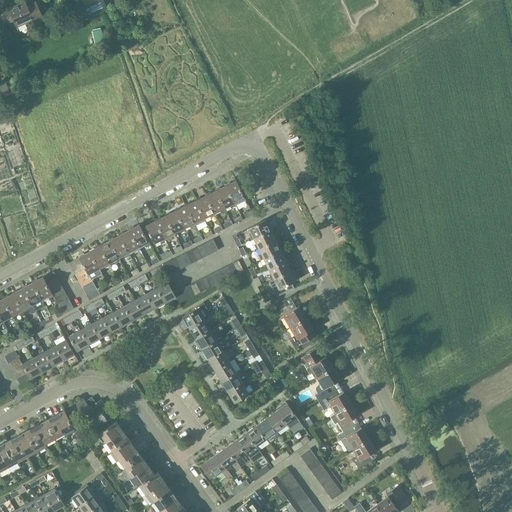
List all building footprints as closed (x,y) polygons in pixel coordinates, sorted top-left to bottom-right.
[(81,0),(83,4),(77,7),(78,9),(76,10),(81,22),(107,10),(102,0),(81,0)] [(12,26),(15,24),(17,28),(33,21),(35,26),(44,22),(36,4),(28,8),(26,3),(24,4),(25,4),(27,7),(20,10),(18,6),(9,11),(6,12),(4,14),(2,17),(3,21),(4,23),(6,25),(10,26),(12,26)] [(101,30),(92,32),(96,45),(104,43),(101,30)] [(236,181),(226,186),(235,203),(236,206),(246,201),(236,181)] [(226,186),(216,191),(224,208),(229,206),(231,208),(236,206),(235,203),(226,186)] [(216,191),(206,196),(214,214),(219,211),(220,213),(226,211),(224,208),(216,191)] [(206,196),(195,201),(204,219),(209,216),(211,218),(215,216),(214,214),(206,196)] [(195,201),(185,206),(194,223),(195,226),(205,221),(204,219),(195,201)] [(185,206),(176,211),(184,228),(189,226),(190,228),(195,226),(194,223),(185,206)] [(176,211),(165,216),(174,233),(179,231),(180,233),(185,231),(184,228),(176,211)] [(165,216),(155,221),(164,238),(165,241),(175,236),(174,233),(165,216)] [(252,240),(254,240),(271,231),(266,220),(248,228),(251,234),(249,235),(252,240)] [(164,238),(155,221),(145,226),(154,244),(159,241),(160,243),(165,241),(164,238)] [(233,225),(231,221),(223,225),(226,229),(233,225)] [(129,230),(138,248),(143,245),(144,247),(149,244),(139,225),(129,230)] [(214,230),(216,234),(223,230),(221,226),(214,230)] [(119,236),(128,253),(133,250),(134,252),(139,250),(138,248),(129,230),(119,236)] [(256,250),(259,249),(276,241),(271,231),(254,240),(256,244),(254,245),(256,250)] [(109,241),(118,258),(123,256),(124,258),(129,255),(128,253),(119,236),(109,241)] [(212,239),(207,242),(212,253),(218,250),(212,239)] [(99,247),(109,266),(119,260),(118,258),(109,241),(99,247)] [(183,245),(186,249),(193,246),(191,241),(183,245)] [(262,261),(264,259),(281,251),(276,241),(259,249),(261,254),(259,255),(262,261)] [(207,242),(201,245),(207,256),(212,253),(207,242)] [(201,245),(196,248),(202,258),(207,256),(201,245)] [(89,252),(99,269),(104,266),(105,269),(109,266),(99,247),(89,252)] [(196,248),(191,250),(196,261),(202,258),(196,248)] [(191,250),(185,253),(191,264),(196,261),(191,250)] [(163,261),(173,255),(171,251),(164,255),(163,253),(160,255),(163,261)] [(266,270),(269,269),(286,261),(281,251),(264,259),(266,264),(264,265),(266,270)] [(84,253),(78,256),(79,258),(82,263),(85,269),(88,274),(91,279),(91,280),(101,274),(99,269),(89,252),(84,255),(84,253)] [(185,253),(180,256),(186,267),(191,264),(185,253)] [(180,256),(175,259),(180,270),(186,267),(180,256)] [(68,264),(71,269),(82,263),(79,258),(68,264)] [(175,259),(164,264),(169,275),(180,270),(175,259)] [(238,260),(232,263),(238,274),(243,271),(238,260)] [(271,281),(274,279),(291,271),(286,261),(269,269),(271,274),(269,275),(271,281)] [(71,269),(74,274),(85,269),(82,263),(71,269)] [(232,263),(227,266),(233,277),(238,274),(232,263)] [(158,267),(161,273),(164,278),(169,275),(164,264),(158,267)] [(227,266),(222,268),(227,279),(233,277),(227,266)] [(153,277),(161,273),(158,267),(150,272),(153,277)] [(222,268),(216,271),(222,282),(227,279),(222,268)] [(74,274),(77,280),(88,274),(85,269),(74,274)] [(216,271),(211,274),(217,285),(222,282),(216,271)] [(271,281),(269,282),(276,297),(294,289),(291,283),(296,281),(291,271),(282,275),(274,279),(271,281)] [(53,272),(43,278),(45,283),(56,277),(53,272)] [(77,280),(80,285),(91,279),(88,274),(77,280)] [(211,274),(205,277),(211,288),(217,285),(211,274)] [(145,275),(138,279),(140,284),(148,280),(145,275)] [(45,283),(43,278),(42,277),(32,283),(42,300),(47,297),(48,299),(53,297),(54,299),(65,293),(62,288),(51,294),(48,288),(45,283)] [(59,283),(56,277),(45,283),(48,288),(59,283)] [(205,277),(200,280),(206,291),(211,288),(205,277)] [(80,285),(83,291),(93,285),(91,280),(91,279),(80,285)] [(140,284),(138,279),(129,284),(131,289),(140,284)] [(200,280),(195,282),(200,293),(206,291),(200,280)] [(167,282),(156,289),(164,303),(175,297),(173,294),(167,282)] [(195,282),(190,285),(195,296),(200,293),(195,282)] [(32,283),(23,288),(35,311),(45,306),(42,300),(32,283)] [(62,288),(59,283),(48,288),(51,294),(62,288)] [(83,291),(86,296),(96,290),(93,285),(83,291)] [(190,285),(184,288),(190,299),(195,296),(190,285)] [(123,287),(115,291),(119,296),(126,292),(123,287)] [(23,288),(13,293),(23,313),(28,310),(31,314),(35,311),(23,288)] [(184,288),(173,294),(175,297),(179,305),(190,299),(184,288)] [(156,289),(145,295),(153,309),(164,303),(156,289)] [(96,290),(86,296),(89,301),(99,295),(96,290)] [(119,296),(115,291),(107,296),(110,301),(119,296)] [(13,293),(3,299),(12,316),(17,313),(19,316),(23,313),(13,293)] [(65,293),(54,299),(57,304),(68,299),(65,293)] [(145,295),(134,301),(142,315),(153,309),(145,295)] [(283,316),(290,328),(305,318),(291,295),(273,306),(281,317),(283,316)] [(218,300),(223,307),(228,304),(224,297),(218,300)] [(3,299),(0,300),(0,316),(3,321),(8,319),(9,321),(13,318),(12,316),(3,299)] [(68,299),(57,304),(60,310),(71,304),(68,299)] [(102,299),(93,303),(97,308),(104,304),(102,299)] [(134,301),(123,306),(131,321),(142,315),(134,301)] [(196,309),(182,318),(188,328),(203,320),(210,315),(203,302),(195,307),(196,309)] [(97,308),(93,303),(85,308),(88,313),(97,308)] [(71,304),(60,310),(63,315),(74,309),(71,304)] [(228,304),(223,307),(228,317),(234,313),(228,304)] [(123,306),(112,312),(120,327),(131,321),(123,306)] [(80,311),(72,315),(75,320),(83,316),(80,311)] [(112,312),(101,318),(109,333),(120,327),(112,312)] [(75,320),(72,315),(63,320),(66,325),(75,320)] [(188,328),(195,339),(209,330),(206,325),(213,320),(210,315),(203,320),(188,328)] [(101,318),(90,324),(99,339),(109,333),(101,318)] [(231,322),(236,329),(241,326),(236,318),(231,322)] [(305,318),(290,328),(295,336),(293,338),(289,340),(295,349),(301,345),(303,349),(311,343),(309,340),(314,337),(311,331),(312,330),(305,318)] [(90,324),(79,330),(88,345),(99,339),(90,324)] [(54,325),(46,330),(49,335),(57,330),(54,325)] [(195,339),(201,350),(216,341),(213,336),(220,331),(217,326),(209,330),(195,339)] [(241,326),(236,329),(241,338),(246,335),(241,326)] [(49,335),(46,330),(38,334),(40,339),(49,335)] [(88,345),(79,330),(68,337),(76,351),(88,345)] [(32,337),(25,341),(28,346),(35,342),(32,337)] [(201,350),(208,360),(222,351),(228,348),(221,338),(216,341),(201,350)] [(66,340),(55,346),(64,361),(74,355),(66,340)] [(244,343),(249,350),(254,347),(249,340),(244,343)] [(28,346),(25,341),(16,346),(19,351),(28,346)] [(55,346),(44,352),(53,367),(64,361),(55,346)] [(254,347),(249,350),(254,358),(259,355),(254,347)] [(318,348),(299,359),(301,362),(309,374),(313,371),(317,378),(332,369),(326,358),(324,358),(318,348)] [(8,364),(18,358),(19,358),(15,351),(4,357),(8,364)] [(208,360),(214,371),(229,362),(222,351),(208,360)] [(44,352),(34,358),(42,373),(53,367),(44,352)] [(7,364),(10,369),(21,363),(18,358),(8,364),(7,364)] [(34,358),(21,364),(24,369),(27,374),(30,379),(42,373),(34,358)] [(257,364),(261,371),(266,368),(262,361),(257,364)] [(214,371),(221,381),(235,372),(229,362),(214,371)] [(10,369),(13,375),(24,369),(21,364),(21,363),(10,369)] [(266,368),(261,371),(267,380),(272,377),(266,368)] [(24,369),(13,375),(16,380),(27,374),(24,369)] [(221,381),(227,392),(242,383),(238,376),(243,373),(241,369),(235,372),(221,381)] [(318,400),(334,391),(337,389),(334,384),(339,381),(332,369),(317,378),(321,384),(318,385),(317,386),(316,387),(316,389),(316,390),(316,392),(317,393),(315,395),(318,400)] [(27,374),(16,380),(19,385),(30,379),(27,374)] [(242,383),(227,392),(234,403),(252,392),(253,389),(251,386),(249,385),(245,388),(242,383)] [(331,406),(335,413),(350,404),(343,392),(337,396),(334,391),(318,400),(324,410),(331,406)] [(82,399),(68,409),(75,418),(76,417),(81,423),(90,417),(92,420),(97,427),(106,420),(107,422),(113,417),(100,400),(95,404),(91,397),(84,402),(82,399)] [(281,406),(276,409),(277,410),(276,411),(289,429),(299,421),(286,404),(282,407),(281,406)] [(337,423),(343,432),(354,425),(351,419),(357,416),(350,404),(335,413),(330,416),(335,424),(337,423)] [(63,411),(54,416),(65,436),(75,431),(63,411)] [(276,411),(266,418),(276,432),(286,425),(289,429),(276,411)] [(54,416),(44,421),(56,442),(65,436),(54,416)] [(263,420),(256,426),(266,439),(269,444),(279,436),(276,432),(266,418),(263,420)] [(44,421),(35,426),(46,447),(56,442),(44,421)] [(97,435),(103,444),(122,431),(116,422),(97,435)] [(348,452),(351,450),(368,440),(361,428),(358,430),(354,425),(343,432),(337,435),(341,441),(341,440),(348,452)] [(35,426),(25,432),(37,452),(46,447),(35,426)] [(256,426),(246,433),(256,446),(266,439),(256,426)] [(103,444),(110,453),(128,439),(122,431),(103,444)] [(25,432),(16,437),(27,457),(37,452),(25,432)] [(246,433),(236,440),(246,454),(246,453),(249,458),(260,451),(256,446),(246,433)] [(306,436),(299,442),(302,447),(310,441),(306,436)] [(16,437),(6,442),(18,463),(27,457),(16,437)] [(295,437),(291,440),(294,445),(291,447),(295,452),(302,447),(299,442),(295,437)] [(110,453),(116,462),(135,448),(128,439),(110,453)] [(236,440),(226,447),(236,461),(241,457),(247,464),(251,461),(249,458),(246,453),(246,454),(236,440)] [(353,449),(357,457),(353,460),(358,469),(361,468),(367,464),(371,461),(372,461),(369,455),(375,452),(368,440),(353,449)] [(6,442),(0,445),(0,452),(8,468),(18,463),(6,442)] [(226,447),(216,455),(226,468),(231,464),(236,471),(241,468),(236,461),(226,447)] [(116,462),(122,471),(141,457),(135,448),(116,462)] [(300,456),(303,461),(313,454),(309,448),(300,456)] [(286,450),(277,456),(281,461),(290,455),(286,450)] [(0,452),(0,472),(8,468),(0,452)] [(303,461),(307,466),(317,458),(313,454),(303,461)] [(226,468),(216,455),(205,462),(200,466),(209,479),(215,475),(215,476),(221,471),(226,479),(231,475),(226,468)] [(281,461),(277,456),(271,461),(275,466),(281,461)] [(122,471),(129,479),(148,466),(141,457),(122,471)] [(307,466),(310,470),(320,464),(317,458),(307,466)] [(310,470),(325,490),(334,483),(320,464),(310,470)] [(266,465),(258,471),(261,476),(270,470),(266,465)] [(138,486),(157,472),(154,474),(148,466),(129,479),(135,488),(138,486)] [(261,476),(258,471),(251,476),(254,481),(261,476)] [(279,478),(282,482),(292,476),(288,471),(279,478)] [(138,486),(144,495),(163,481),(157,472),(138,486)] [(97,477),(96,477),(99,482),(101,480),(104,478),(102,474),(97,477)] [(44,476),(37,480),(39,484),(46,480),(44,476)] [(282,482),(286,488),(295,481),(292,476),(282,482)] [(101,480),(106,487),(110,484),(105,477),(104,478),(101,480)] [(39,484),(37,480),(30,483),(32,488),(39,484)] [(246,480),(238,486),(242,490),(249,485),(246,480)] [(144,495),(151,503),(170,490),(163,481),(144,495)] [(286,488),(289,492),(299,486),(295,481),(286,488)] [(325,490),(328,495),(338,488),(334,483),(325,490)] [(110,484),(106,487),(110,493),(114,490),(110,484)] [(271,488),(277,495),(282,491),(276,484),(271,488)] [(59,485),(44,494),(54,511),(64,506),(60,498),(65,495),(59,485)] [(388,497),(377,504),(382,511),(396,511),(398,511),(394,505),(399,502),(402,506),(409,501),(398,485),(391,490),(391,491),(386,494),(388,497)] [(24,486),(17,490),(19,494),(27,490),(24,486)] [(71,497),(78,506),(94,495),(87,486),(71,497)] [(242,490),(238,486),(231,491),(234,496),(242,490)] [(289,492),(293,497),(302,490),(299,486),(289,492)] [(338,488),(328,495),(332,500),(342,493),(338,488)] [(19,494),(17,490),(10,494),(12,498),(19,494)] [(151,503),(157,511),(176,498),(170,490),(151,503)] [(293,497),(297,502),(306,496),(302,490),(293,497)] [(282,491),(277,495),(283,503),(287,499),(282,491)] [(250,499),(237,508),(239,511),(253,511),(258,509),(263,505),(254,492),(249,496),(250,499)] [(37,495),(33,497),(34,499),(41,511),(52,511),(54,511),(44,494),(38,497),(37,495)] [(78,506),(82,511),(89,511),(101,504),(94,495),(78,506)] [(114,498),(118,505),(122,502),(118,495),(114,498)] [(297,502),(300,507),(310,501),(306,496),(297,502)] [(157,511),(175,511),(182,507),(176,498),(157,511)] [(27,501),(24,503),(24,505),(28,511),(41,511),(34,499),(28,503),(27,501)] [(300,507),(304,511),(313,505),(310,501),(300,507)] [(101,504),(89,511),(106,511),(103,508),(106,506),(103,502),(101,504)] [(122,502),(118,505),(123,511),(127,508),(122,502)] [(354,507),(357,511),(382,511),(377,504),(365,511),(359,503),(354,507)]
